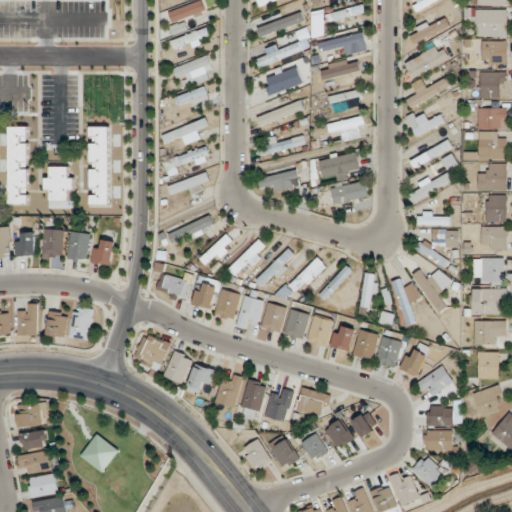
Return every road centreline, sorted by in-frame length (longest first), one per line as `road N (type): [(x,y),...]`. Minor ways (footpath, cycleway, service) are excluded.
road 1 (residential): [(0,285),(110,293),(202,335),(393,395),(405,426),(389,456),(280,496),(259,511)]
road 2 (residential): [(390,0),(390,220),(380,238),(365,243),(251,211),(234,194),(236,0)]
road 3 (tertiary): [(105,385),(140,258),(143,0)]
road 4 (tertiary): [(251,511),(182,432),(105,385)]
road 5 (residential): [(142,57),(0,55)]
